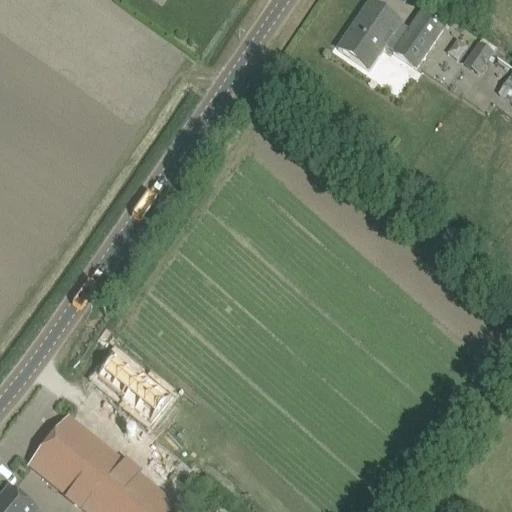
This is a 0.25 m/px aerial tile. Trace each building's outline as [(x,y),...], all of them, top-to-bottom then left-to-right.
[(337,51),(354,63),(369,73),(384,50),(414,71),(446,25),(440,21),(424,9),(408,32),(400,26),(401,26),(369,4),(337,51)] [(462,69),(478,79),(493,55),(477,45),(462,69)] [(511,74),(497,97),(511,107),(511,74)] [(107,382),(90,404),(114,423),(112,425),(140,448),(162,422),(133,399),(131,401),(107,382)] [(67,421),(29,468),(68,499),(67,500),(69,502),(70,501),(80,509),(79,510),(81,511),(82,511),(83,511),(174,511),(176,509),(138,478),(138,477),(136,475),(135,476),(126,468),(127,467),(124,465),(123,466),(67,421)] [(8,492),(0,501),(0,511),(32,511),(24,505),(8,492)]
